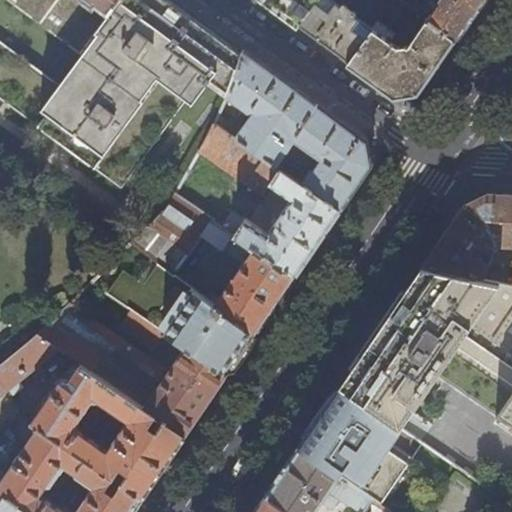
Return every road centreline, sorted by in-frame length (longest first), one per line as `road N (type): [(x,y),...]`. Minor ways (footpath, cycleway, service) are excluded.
road 1 (tertiary): [(190,511),(434,148)]
road 2 (residential): [(434,148),(400,133),(218,0)]
road 3 (tertiary): [(434,148),(511,35)]
